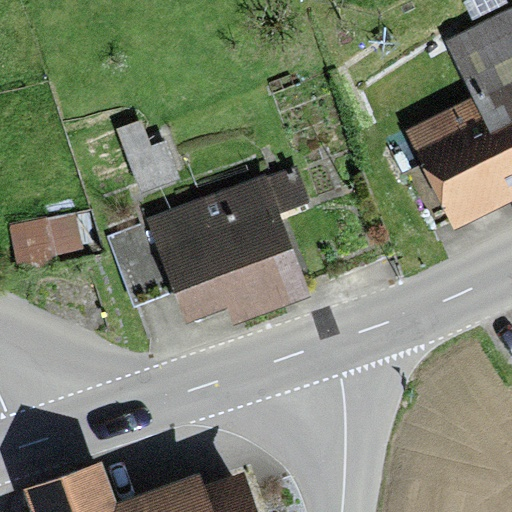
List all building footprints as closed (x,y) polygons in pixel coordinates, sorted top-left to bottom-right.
[(507,0),(506,0),(462,0),(471,17),(507,0)] [(469,95),(405,127),(453,223),(511,193),(511,4),(444,38),(450,49),(446,50),(469,95)] [(140,117),(116,126),(141,189),(178,175),(163,137),(150,142),(140,117)] [(147,221),(105,236),(130,304),(174,288),(185,316),(225,301),(232,319),(310,290),(284,218),(314,207),(298,163),(268,174),(266,170),(145,215),(147,221)] [(9,225),(18,274),(57,267),(54,253),(83,247),(76,212),(9,225)] [(32,511),(260,511),(244,464),(203,479),(198,465),(115,495),(99,453),(22,481),(32,511)]
